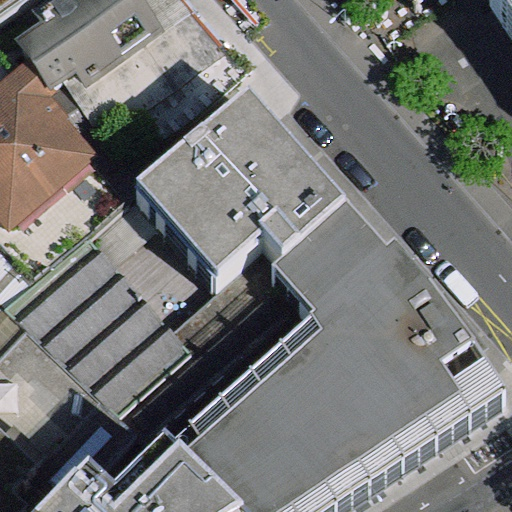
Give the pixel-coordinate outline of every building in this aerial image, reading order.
[(0,0),(0,34),(47,0),(0,0)] [(170,0),(81,0),(41,28),(52,42),(26,60),(53,99),(68,88),(95,127),(106,121),(115,133),(222,58),(170,0)] [(493,15),(511,44),(511,0),(492,0),(495,4),(493,15)] [(0,253),(36,295),(91,247),(131,213),(24,91),(33,84),(1,48),(0,49),(0,253)] [(163,237),(218,301),(265,260),(285,282),(349,226),(252,116),(140,210),(163,237)] [(163,237),(140,210),(93,250),(117,277),(163,237)] [(389,272),(349,226),(285,282),(275,292),(316,338),(167,470),(210,511),(355,511),(509,411),(493,388),(478,366),(434,309),(398,265),(389,272)] [(29,340),(122,427),(194,363),(173,340),(117,277),(93,250),(91,247),(36,295),(7,319),(29,340)] [(0,253),(0,312),(7,319),(36,295),(0,253)] [(218,301),(173,340),(194,363),(122,427),(139,443),(167,470),(316,338),(275,292),(285,282),(265,260),(218,301)] [(0,371),(0,458),(57,511),(73,511),(139,443),(122,427),(29,340),(0,371)] [(57,511),(0,458),(0,511),(57,511)]
